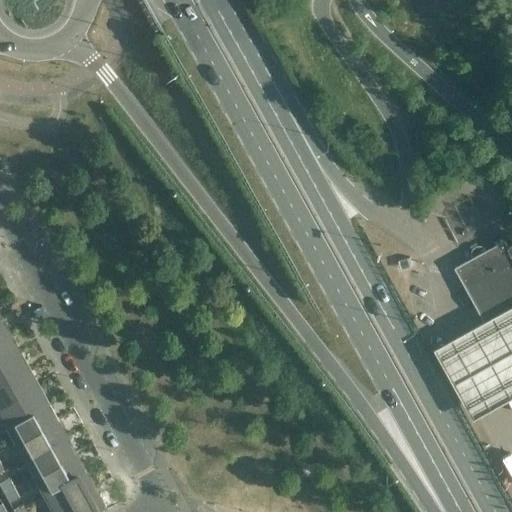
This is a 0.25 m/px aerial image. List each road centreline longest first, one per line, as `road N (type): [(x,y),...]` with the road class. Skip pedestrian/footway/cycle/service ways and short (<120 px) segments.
road 1 (trunk): [(56,45),(83,54),(106,75),(380,432),(431,511)]
road 2 (trunk): [(176,0),(459,511)]
road 3 (trunk): [(494,511),(241,54)]
road 4 (residential): [(162,501),(0,206)]
road 5 (trunk): [(403,233),(410,190),(398,135),(328,26),(324,0)]
road 6 (trunk): [(403,233),(340,184),(272,68),(241,54)]
road 7 (trunk): [(511,153),(380,33),(355,0)]
